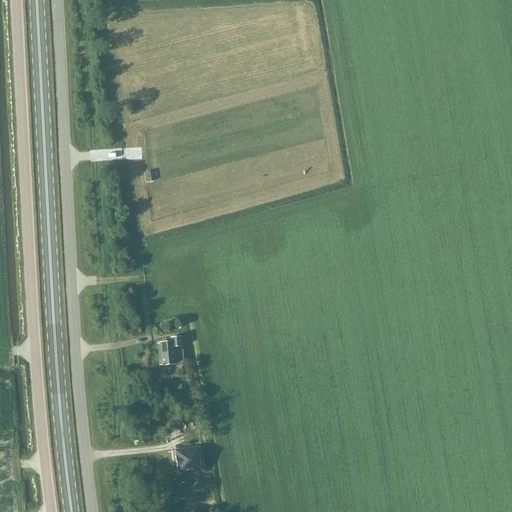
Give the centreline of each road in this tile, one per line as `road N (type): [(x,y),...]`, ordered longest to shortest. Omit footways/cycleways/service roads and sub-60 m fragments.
road 1 (unclassified): [(15,0),(50,511)]
road 2 (primary): [(71,511),(36,0)]
road 3 (unclassified): [(56,0),(91,511)]
